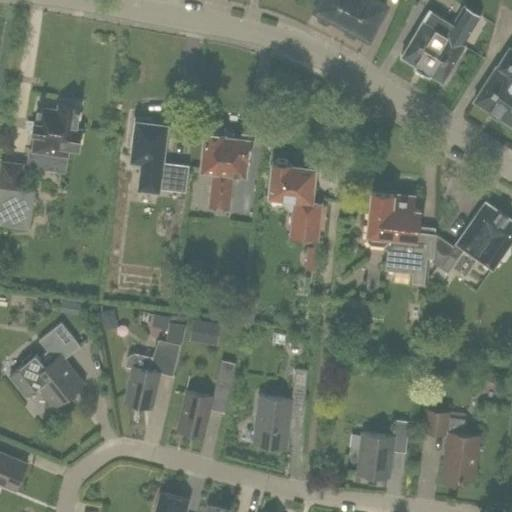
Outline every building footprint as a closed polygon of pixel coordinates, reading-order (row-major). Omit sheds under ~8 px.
[(319,0),(316,5),(319,7),(320,11),(330,16),(334,14),(351,24),(352,28),(362,33),(366,32),(369,33),(376,19),(377,19),(387,2),(383,0),(319,0)] [(402,54),(442,79),(464,44),(463,43),(481,14),(465,4),(453,23),(430,8),(423,20),(402,54)] [(472,102),(511,126),(511,47),(510,46),(497,65),(496,65),(472,102)] [(79,107),(58,104),(57,108),(38,106),(36,122),(27,120),(26,130),(35,131),(32,149),(30,148),(28,165),(65,170),(67,154),(69,146),(78,147),(81,127),(76,127),(79,107)] [(172,198),(183,200),(188,165),(160,161),(165,125),(138,122),(134,157),(141,158),(137,187),(160,190),(160,187),(174,188),(172,198)] [(233,172),(245,173),(249,138),(224,136),(224,134),(205,132),(201,168),(213,169),(209,204),(229,207),(233,172)] [(24,162),(1,158),(0,163),(0,223),(30,229),(36,190),(20,188),(24,162)] [(326,205),(321,205),(321,202),(312,201),(316,167),(272,162),(268,197),(284,198),(283,202),(289,209),(293,210),(290,237),(317,240),(318,229),(324,230),(326,205)] [(433,259),(435,232),(436,226),(417,225),(419,208),(413,207),(414,194),(371,189),(367,231),(368,232),(368,237),(371,241),(386,243),(389,248),(387,267),(411,269),(410,281),(425,283),(428,256),(433,259)] [(454,245),(435,232),(433,259),(447,269),(463,246),(492,267),(499,257),(506,255),(510,250),(508,244),(511,238),(511,219),(485,201),(454,245)] [(344,276),(345,259),(337,258),(335,275),(344,276)] [(60,311),(79,314),(80,302),(62,299),(60,311)] [(101,310),(105,328),(117,325),(114,307),(101,310)] [(183,341),(187,324),(170,320),(171,315),(154,311),(152,324),(168,328),(166,338),(183,341)] [(199,341),(217,344),(218,341),(221,323),(193,318),(191,330),(190,340),(199,341)] [(41,392),(53,407),(84,383),(77,375),(73,369),(64,359),(80,346),(61,322),(39,340),(45,347),(36,354),(17,369),(9,375),(26,396),(38,385),(43,391),(41,392)] [(158,339),(153,355),(134,351),(127,355),(126,364),(133,366),(125,401),(151,407),(159,372),(172,375),(180,344),(158,339)] [(236,361),(222,358),(213,395),(186,388),(176,428),(204,434),(211,407),(224,410),(236,361)] [(397,369),(381,367),(380,377),(396,378),(397,369)] [(292,393),(304,394),(307,369),(295,368),(292,393)] [(286,445),(292,398),(259,394),(253,440),(286,445)] [(447,433),(441,481),(460,483),(460,477),(475,479),(480,433),(463,431),(465,417),(449,415),(450,409),(426,406),(423,430),(447,433)] [(391,450),(405,452),(409,421),(395,419),(393,434),(364,431),(359,472),(388,476),(391,450)] [(27,461),(0,449),(0,482),(16,489),(27,461)] [(183,511),(187,498),(162,491),(156,511),(183,511)] [(235,511),(236,510),(210,503),(207,511),(235,511)]
